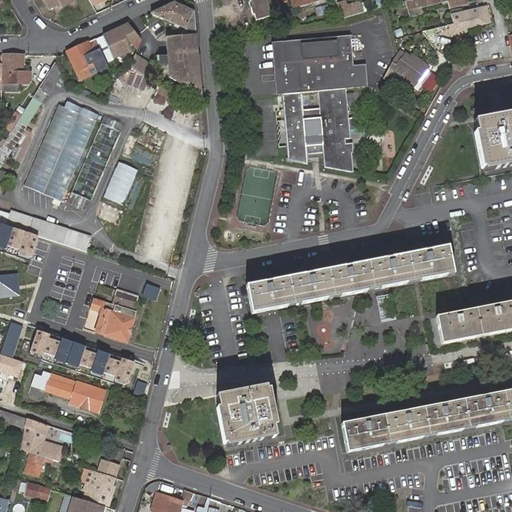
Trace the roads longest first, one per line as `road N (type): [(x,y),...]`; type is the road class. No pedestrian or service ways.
road 1 (residential): [(201,0),(218,152),(193,258)]
road 2 (residential): [(193,258),(142,458)]
road 3 (residential): [(511,72),(465,82),(447,100),(386,217)]
road 4 (residential): [(193,258),(226,260),(373,234),(386,217)]
road 5 (residential): [(142,458),(294,511)]
